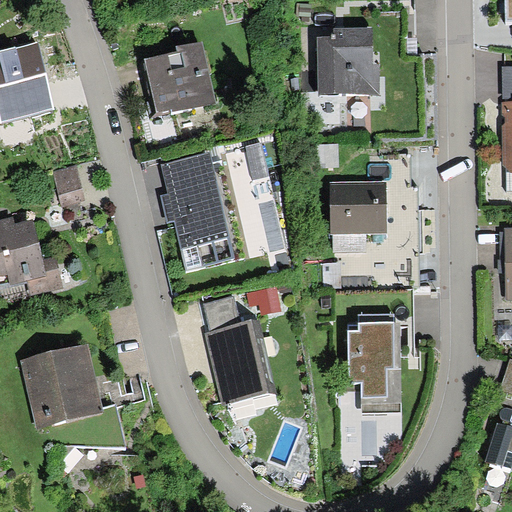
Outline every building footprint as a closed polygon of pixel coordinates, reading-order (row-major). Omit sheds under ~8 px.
[(375,72),(374,36),(316,37),(318,100),(381,98),(380,72),(375,72)] [(39,43),(0,52),(0,112),(3,122),(55,109),(39,43)] [(176,56),(139,65),(148,100),(154,99),(159,117),(172,113),(173,117),(218,105),(210,77),(213,76),(207,52),(205,52),(203,44),(175,51),(176,56)] [(511,68),(501,68),(504,168),(511,176),(511,68)] [(212,158),(163,169),(169,197),(161,199),(166,223),(175,221),(182,252),(230,242),(212,158)] [(75,169),(53,174),(60,207),(82,203),(75,169)] [(387,184),(332,184),(331,242),(335,242),(335,253),(367,253),(367,237),(387,237),(387,184)] [(0,292),(27,286),(30,297),(62,289),(54,261),(43,264),(33,227),(15,231),(12,219),(0,221),(0,292)] [(291,287),(249,295),(252,308),(258,307),(260,316),(283,312),(280,296),(292,294),(291,287)] [(232,298),(201,306),(209,336),(206,337),(224,410),(278,397),(260,324),(239,329),(232,298)] [(394,317),(360,317),(360,328),(348,328),(349,388),(360,388),(360,418),(404,417),(403,326),(394,326),(394,317)] [(103,416),(86,348),(21,363),(37,431),(103,416)] [(511,412),(500,409),(482,468),(485,469),(479,490),(498,496),(505,474),(511,476),(511,474),(511,412)]
